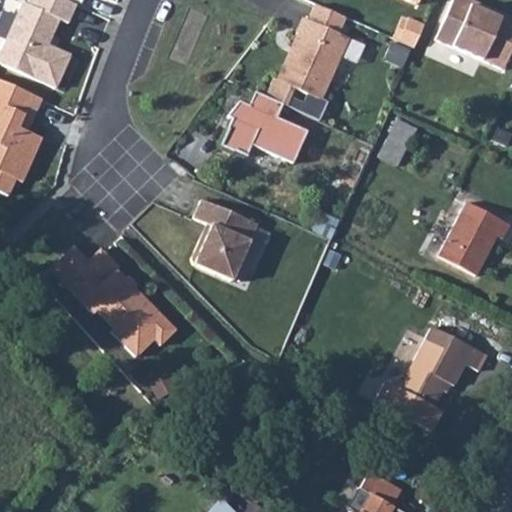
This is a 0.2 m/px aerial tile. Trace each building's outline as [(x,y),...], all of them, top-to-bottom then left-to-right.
[(66,24),(75,6),(61,0),(27,0),(26,5),(21,3),(0,49),(0,64),(54,89),(69,56),(46,46),(58,20),(66,24)] [(500,15),(466,0),(451,0),(434,41),(501,70),(511,45),(511,19),(500,14),(500,15)] [(307,21),(302,19),(295,33),(297,34),(277,80),(273,79),(264,97),(281,105),(317,121),(326,102),(319,99),(346,39),(337,34),(344,18),(314,5),(307,21)] [(396,42),(405,21),(400,19),(391,39),(396,42)] [(423,26),(407,19),(405,21),(396,42),(412,49),(423,26)] [(408,51),(391,43),(383,60),(400,68),(408,51)] [(37,98),(0,82),(0,192),(7,196),(14,180),(21,183),(40,138),(23,131),(37,98)] [(264,97),(253,92),(247,106),(237,102),(226,117),(230,120),(218,146),(245,158),(250,146),(291,164),(305,132),(275,119),(281,105),(264,97)] [(396,120),(390,131),(408,140),(414,130),(396,120)] [(510,135),(496,129),(491,140),(505,146),(510,135)] [(408,140),(390,131),(376,157),(394,167),(408,140)] [(256,225),(200,200),(192,219),(205,225),(190,260),(192,265),(231,282),(256,225)] [(501,240),(508,226),(465,203),(437,257),(475,277),(495,237),(501,240)] [(325,217),(311,211),(305,225),(312,228),(319,231),(325,217)] [(338,222),(325,217),(319,231),(312,228),(310,233),(330,241),(338,222)] [(71,247),(49,269),(92,315),(95,312),(112,329),(109,332),(135,358),(153,340),(159,346),(174,331),(133,288),(123,279),(114,270),(117,267),(99,249),(86,261),(71,247)] [(126,276),(123,279),(133,288),(135,286),(126,276)] [(448,384),(451,386),(463,362),(476,369),(483,355),(430,328),(398,390),(431,407),(439,393),(445,382),(448,384)] [(168,377),(151,386),(158,399),(175,389),(168,377)] [(448,384),(445,382),(439,393),(443,395),(448,384)] [(279,463),(269,458),(262,471),(273,477),(279,463)] [(490,470),(475,474),(477,482),(492,478),(490,470)] [(399,511),(391,507),(399,492),(367,474),(358,489),(369,496),(360,511),(399,511)] [(207,511),(232,511),(219,498),(207,511)] [(261,511),(251,503),(243,511),(261,511)]
